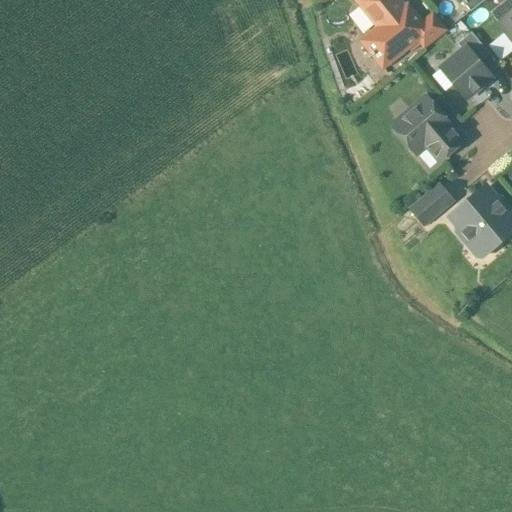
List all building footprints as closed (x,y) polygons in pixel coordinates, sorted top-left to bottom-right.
[(405,8),(398,0),(359,0),(358,1),(380,29),(363,42),(383,68),(417,41),(428,32),(421,22),(408,6),(405,8)] [(461,0),(471,12),(486,0),(461,0)] [(511,0),(507,0),(490,14),(499,24),(511,14),(511,0)] [(448,31),(433,13),(421,22),(428,32),(417,41),(424,50),(448,31)] [(511,14),(499,24),(511,40),(511,14)] [(490,55),(472,33),(458,45),(463,51),(466,48),(479,64),(490,55)] [(463,51),(442,69),(467,99),(492,79),(479,64),(466,48),(463,51)] [(427,97),(410,112),(406,112),(397,119),(396,131),(416,155),(426,147),(450,127),(451,126),(427,97)] [(450,127),(426,147),(440,163),(464,143),(450,127)] [(454,204),(438,185),(422,198),(438,217),(454,204)] [(511,219),(486,189),(452,218),(461,229),(461,235),(468,243),(474,244),(480,251),(497,237),(501,242),(505,239),(510,240),(511,238),(511,219)] [(438,217),(422,198),(411,208),(427,227),(438,217)]
